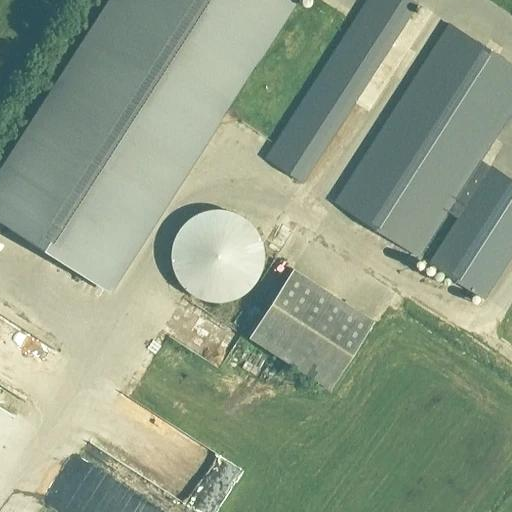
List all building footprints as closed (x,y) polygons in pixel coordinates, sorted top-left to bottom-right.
[(459,201),(511,118),(511,65),(451,26),(336,205),(419,259),(447,216),(457,223),(430,265),(487,302),(511,263),(511,183),(493,171),(469,208),(459,201)] [(320,76),(267,159),(304,183),(357,100),(320,76)] [(190,217),(184,222),(177,231),(173,238),(171,245),(170,256),(171,264),(174,275),(180,285),(185,291),(191,295),(202,300),(209,302),(221,303),(228,302),(239,297),(246,293),(251,288),(256,282),(260,276),(264,264),(265,257),(264,249),(261,238),(256,228),(251,222),(245,217),(234,211),(223,208),(215,208),(204,210),(197,213),(190,217)] [(373,321),(293,270),(249,339),(329,390),(373,321)] [(221,362),(226,346),(209,341),(204,356),(221,362)]
